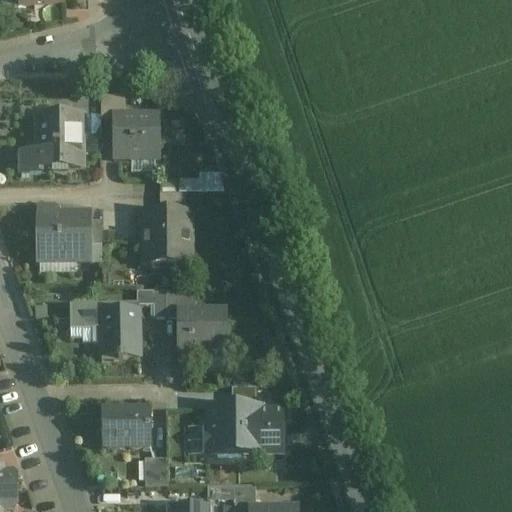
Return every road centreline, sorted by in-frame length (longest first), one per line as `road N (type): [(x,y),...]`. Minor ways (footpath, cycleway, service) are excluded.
road 1 (tertiary): [(364,511),(195,26)]
road 2 (residential): [(10,322),(78,511)]
road 3 (residential): [(0,64),(195,26)]
